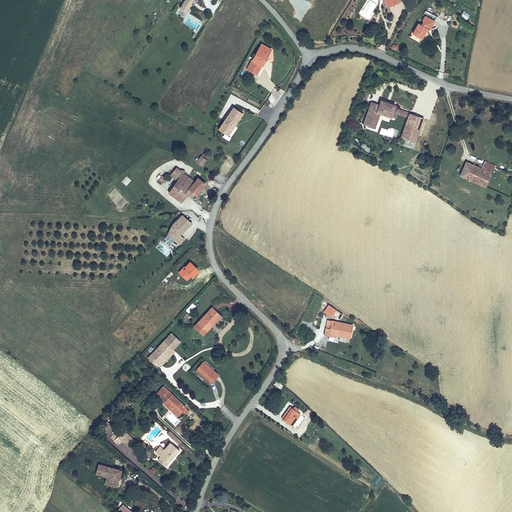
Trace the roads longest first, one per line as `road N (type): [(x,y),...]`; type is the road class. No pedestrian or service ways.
road 1 (tertiary): [(310,58),(213,211),(210,253),(220,274),(281,335),(284,349),(215,459),(196,511)]
road 2 (track): [(284,349),(511,440)]
road 3 (tertiary): [(511,98),(440,82),(355,47),(310,58)]
